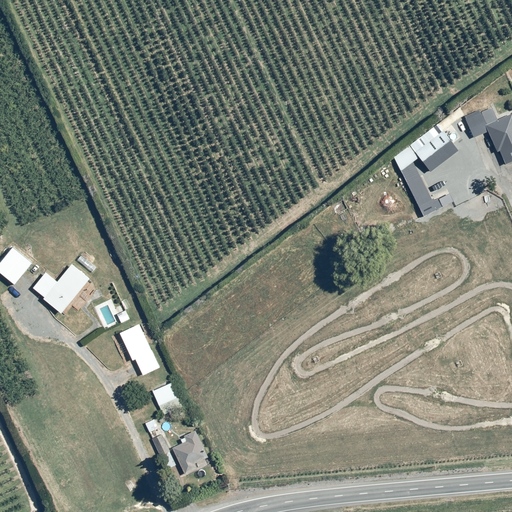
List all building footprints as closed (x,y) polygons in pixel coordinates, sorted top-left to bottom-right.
[(497,116),(493,104),(483,109),(465,116),(474,137),(489,131),(497,151),(500,150),(506,164),(511,161),(511,110),(497,116)] [(463,156),(457,148),(463,144),(449,124),(442,129),(395,159),(424,216),(453,202),(449,193),(433,201),(414,162),(422,157),(431,172),(440,166),(449,180),(457,175),(450,165),(463,156)] [(346,198),(332,204),(336,213),(350,207),(346,198)] [(91,278),(73,263),(59,281),(47,272),(33,288),(63,313),(91,278)] [(130,318),(126,310),(117,314),(122,323),(130,318)] [(124,352),(130,350),(134,359),(136,358),(144,374),(160,367),(153,351),(151,348),(140,324),(122,333),(125,340),(120,343),(124,352)] [(182,406),(171,380),(153,388),(164,414),(182,406)] [(208,456),(196,430),(187,433),(177,438),(178,441),(169,445),(156,416),(145,422),(160,455),(163,453),(170,468),(177,465),(182,478),(212,465),(208,456)]
